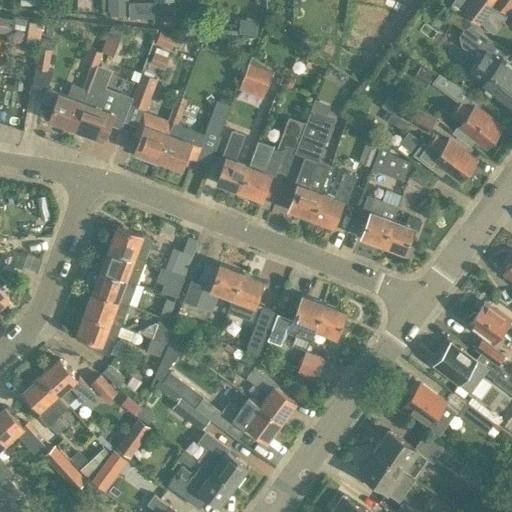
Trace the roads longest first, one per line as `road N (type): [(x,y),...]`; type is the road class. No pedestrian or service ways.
road 1 (residential): [(421,301),(86,173)]
road 2 (tertiary): [(270,511),(421,301)]
road 3 (residential): [(0,341),(36,307),(86,173)]
road 4 (tertiary): [(421,301),(511,178)]
